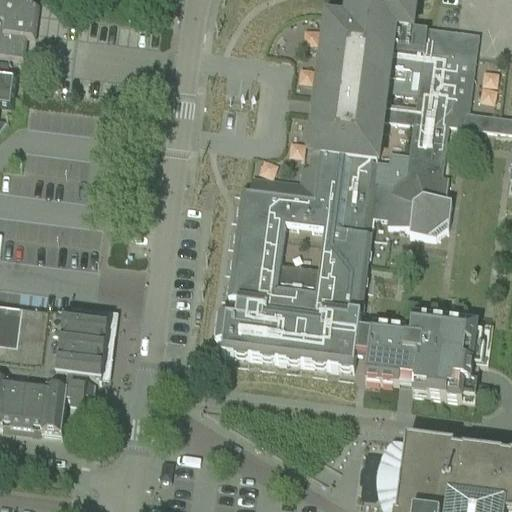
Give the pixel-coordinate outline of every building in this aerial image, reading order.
[(511,128),(466,122),(477,44),(408,35),(412,0),(352,0),(351,13),(349,27),(347,27),(347,25),(346,25),(346,27),(330,25),(330,26),(328,25),(327,24),(327,25),(322,25),(323,24),(322,23),(319,25),(317,28),(314,31),(312,34),(310,37),(308,40),(306,44),(305,48),(304,51),(304,55),(303,59),(304,63),(304,66),(305,70),(306,74),(307,77),(308,81),(310,84),(312,87),(314,89),(315,88),(314,88),(322,89),(313,158),(327,160),(324,184),(302,181),(301,192),(280,190),(281,189),(251,185),(250,197),(251,197),(250,201),(242,200),(240,214),(241,214),(243,217),(242,227),(238,226),(237,240),(240,243),(239,253),(235,253),(233,266),(234,267),(234,266),(236,270),(235,279),(232,279),(230,292),(230,293),(231,293),(233,296),(232,303),(228,303),(228,306),(237,307),(235,325),(226,324),(221,361),(234,363),(238,359),(247,360),(247,364),(261,366),(264,363),(274,364),(273,368),(287,369),(290,366),(300,367),(299,371),(313,373),(317,369),(326,371),(326,374),(339,376),(343,373),(352,374),(352,378),(353,378),(355,364),(367,365),(364,387),(412,393),(411,401),(473,409),(476,388),(476,387),(470,386),(472,370),(487,372),(487,371),(492,332),(412,322),(410,340),(404,340),(405,334),(372,329),(371,336),(359,334),(360,322),(357,321),(358,312),(362,309),(364,296),(360,295),(361,286),(365,283),(367,270),(363,269),(365,260),(369,257),(370,243),(369,243),(372,224),(388,226),(388,227),(389,227),(388,232),(387,232),(387,233),(411,237),(410,241),(409,241),(409,243),(435,246),(448,236),(451,210),(449,210),(449,211),(445,210),(448,186),(446,186),(446,187),(441,187),(448,132),(511,139),(511,128)] [(0,62),(16,65),(22,65),(28,18),(27,17),(0,1),(0,62)] [(0,135),(4,129),(5,129),(5,128),(0,127),(0,111),(10,113),(14,84),(0,82),(0,73),(0,70),(1,69),(0,68),(0,135)] [(0,436),(3,436),(2,441),(40,445),(40,441),(61,444),(66,409),(70,410),(69,416),(83,418),(84,406),(93,407),(94,393),(86,392),(87,387),(98,389),(100,389),(108,329),(106,329),(22,317),(22,318),(0,315),(0,436)] [(511,511),(511,463),(510,464),(508,481),(500,480),(502,463),(462,457),(462,459),(453,458),(453,454),(406,448),(405,456),(401,456),(401,455),(400,455),(399,457),(400,457),(395,463),(393,465),(394,465),(391,472),(390,472),(390,474),(388,481),(387,489),(388,496),(387,496),(387,498),(388,498),(389,505),(388,505),(389,508),(390,507),(391,511),(511,511)]
